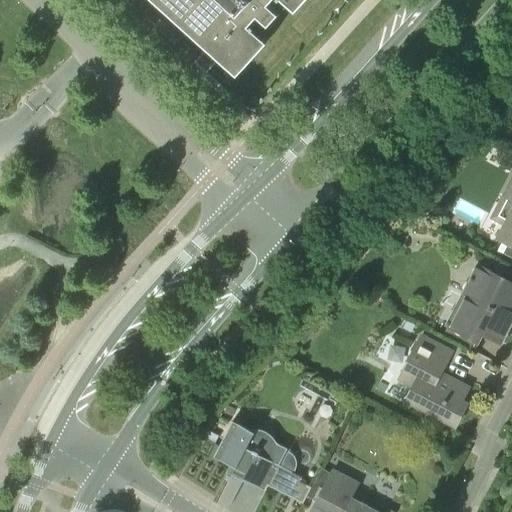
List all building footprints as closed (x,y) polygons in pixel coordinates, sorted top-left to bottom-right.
[(153,0),(207,49),(200,57),(195,62),(207,73),(258,18),(268,27),(279,15),(269,5),(273,0),(153,0)] [(511,183),(506,196),(511,199),(511,213),(499,238),(511,244),(511,183)] [(500,342),(511,318),(511,282),(480,266),(465,293),(469,296),(452,327),(454,328),(449,339),(472,351),(482,333),(500,342)] [(449,382),(439,377),(453,352),(423,336),(400,379),(413,386),(407,397),(423,406),(421,409),(455,427),(468,403),(463,400),(470,387),(452,378),(449,382)] [(250,429),(233,421),(214,457),(231,465),(227,472),(242,480),(243,479),(266,490),(269,485),(304,503),(312,487),(299,480),(301,476),(279,465),(288,449),(277,444),(272,437),(266,431),(258,429),(250,429)] [(376,511),(351,498),(358,484),(334,471),(312,511),(376,511)]
